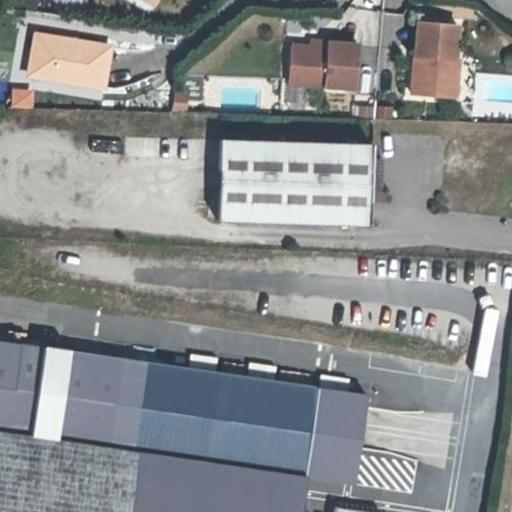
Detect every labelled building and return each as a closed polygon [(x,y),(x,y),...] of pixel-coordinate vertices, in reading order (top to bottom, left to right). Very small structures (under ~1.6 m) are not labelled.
[(455,58),(458,25),(417,22),(414,56),(419,57),(418,70),(413,70),(411,94),(445,97),(446,79),(456,80),(458,59),(455,58)] [(29,76),(103,88),(110,47),(77,41),(77,44),(36,37),(29,76)] [(287,83),(356,89),(359,45),(321,42),(320,48),(310,47),(290,45),(287,83)] [(446,79),(445,97),(455,97),(456,80),(446,79)] [(9,105),(30,108),(33,89),(11,87),(9,105)] [(216,221),(369,226),(371,144),(219,140),(216,221)] [(154,364),(157,349),(94,339),(92,355),(154,364)] [(92,355),(0,341),(0,511),(295,511),(297,501),(302,502),(305,477),(354,484),(367,395),(154,364),(92,355)]
